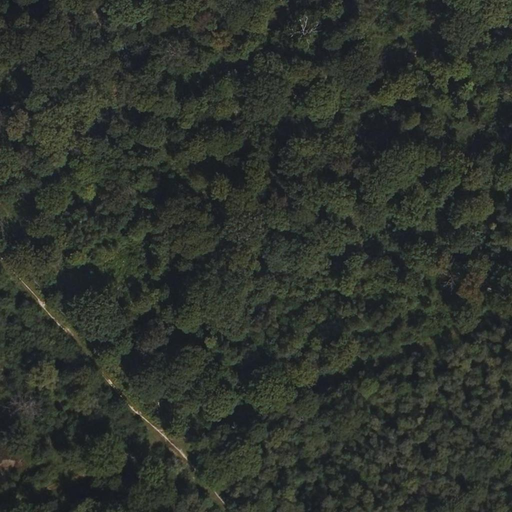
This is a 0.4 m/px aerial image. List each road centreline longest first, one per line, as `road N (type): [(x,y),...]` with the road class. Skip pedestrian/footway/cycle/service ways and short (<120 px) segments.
road 1 (track): [(167,442),(240,314),(483,19)]
road 2 (track): [(167,442),(511,304)]
road 3 (track): [(167,442),(0,260)]
road 4 (track): [(0,502),(167,442)]
